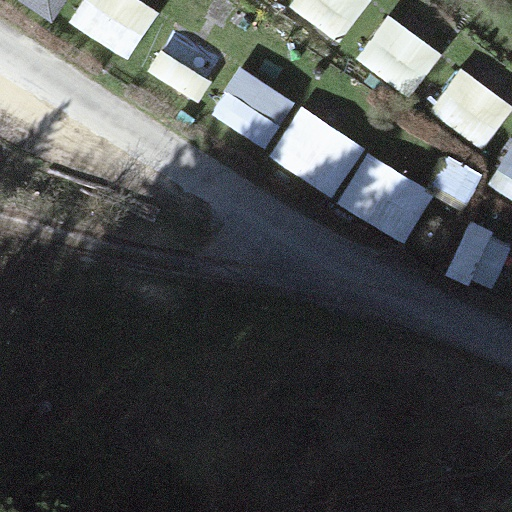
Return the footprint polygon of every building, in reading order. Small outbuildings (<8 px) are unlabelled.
[(65,0),(16,0),(51,22),(65,0)] [(138,0),(79,0),(68,17),(122,55),(153,10),(138,0)] [(289,0),(285,6),(339,44),(369,0),(289,0)] [(383,11),(352,55),(407,93),(437,48),(383,11)] [(166,19),(135,63),(190,101),(221,56),(166,19)] [(457,64),(426,108),(480,146),(511,101),(457,64)]
